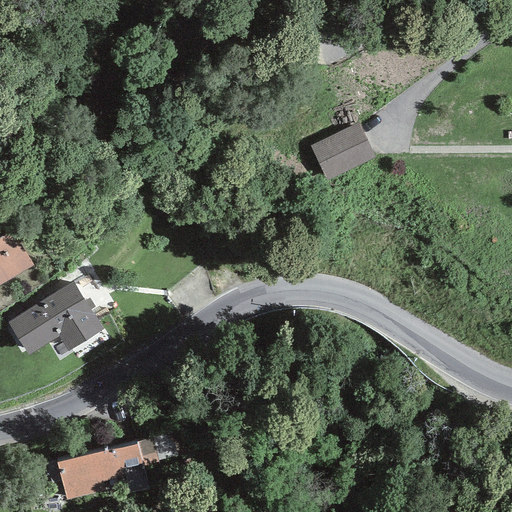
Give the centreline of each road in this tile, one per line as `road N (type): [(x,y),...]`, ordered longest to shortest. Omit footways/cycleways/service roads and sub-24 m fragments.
road 1 (tertiary): [(511,384),(359,298),(292,287),(229,304),(86,395),(0,427)]
road 2 (residential): [(511,18),(317,47)]
